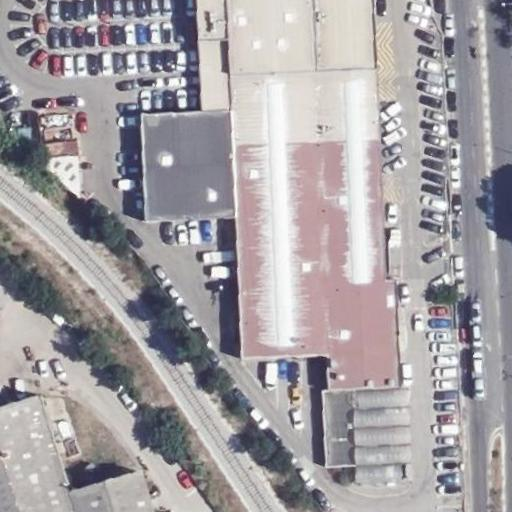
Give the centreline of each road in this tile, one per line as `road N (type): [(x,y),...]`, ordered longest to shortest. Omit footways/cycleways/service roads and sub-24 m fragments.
road 1 (unknown): [(18,0),(21,35),(36,57),(84,93),(117,170),(288,429),(314,466),(354,491),(425,476),(434,462),(415,0)]
road 2 (tertiary): [(464,0),(481,511)]
road 3 (tertiary): [(511,266),(502,0)]
road 4 (unknown): [(190,511),(32,320)]
